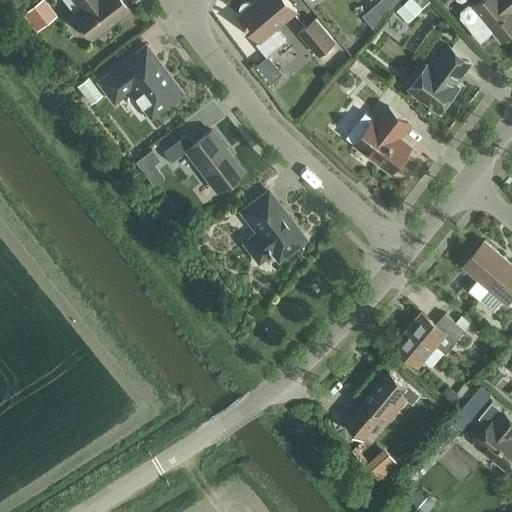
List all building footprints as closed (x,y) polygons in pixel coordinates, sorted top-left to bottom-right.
[(44,0),(37,0),(22,12),(36,30),(56,15),(44,0)] [(121,0),(62,0),(72,12),(72,13),(92,39),(129,10),(121,0)] [(240,12),(240,13),(241,13),(238,15),(260,41),(257,43),(266,55),(285,39),(276,28),(296,11),(286,0),(256,0),(252,4),(251,3),(249,2),(247,1),(245,2),(244,2),(242,3),(241,4),(240,5),(239,7),(239,8),(239,9),(239,10),(239,11),(240,12)] [(390,0),(383,13),(404,24),(416,0),(390,0)] [(462,11),(462,17),(481,39),(493,29),(501,39),(511,30),(511,0),(481,0),(474,7),(468,6),(462,11)] [(322,51),(328,59),(339,49),(333,42),(334,41),(315,18),(299,32),(318,55),(322,51)] [(153,114),(181,92),(145,44),(97,81),(113,101),(132,86),(141,98),(140,103),(146,112),(152,112),(153,114)] [(458,87),(453,83),(470,61),(449,45),(432,67),(428,63),(409,87),(439,111),(458,87)] [(76,84),(85,95),(95,87),(87,76),(76,84)] [(398,137),(409,122),(388,106),(377,121),(373,118),(355,142),(368,152),(366,154),(378,163),(379,161),(392,171),(411,147),(398,137)] [(216,191),(242,171),(210,129),(193,143),(186,133),(162,151),(170,161),(185,150),(216,191)] [(146,173),(160,163),(149,149),(136,160),(146,173)] [(270,249),(278,259),(304,239),(267,191),(241,211),(257,232),(243,242),(257,259),(270,249)] [(511,263),(484,240),(463,266),(478,278),(468,290),(493,311),(503,299),(507,302),(511,295),(511,263)] [(444,313),(435,324),(421,312),(394,345),(418,365),(435,344),(446,353),(465,330),(444,313)] [(380,416),(387,421),(406,397),(399,391),(406,383),(389,369),(362,401),(362,402),(345,423),(362,438),(380,416)] [(473,441),(504,468),(511,459),(511,435),(505,430),(511,421),(511,418),(491,401),(477,418),(486,425),(473,441)]
